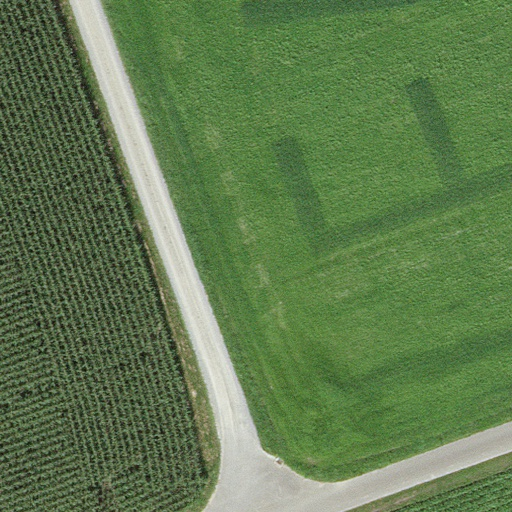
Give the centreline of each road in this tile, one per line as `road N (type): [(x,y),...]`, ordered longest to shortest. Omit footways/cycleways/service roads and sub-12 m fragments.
road 1 (track): [(266,511),(83,0)]
road 2 (unclassified): [(269,511),(354,496),(511,440)]
